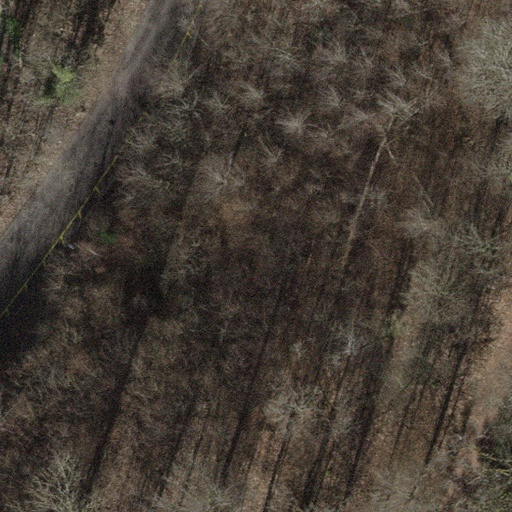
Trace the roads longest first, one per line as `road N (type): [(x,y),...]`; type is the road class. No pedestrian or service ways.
road 1 (tertiary): [(184,0),(128,113),(0,293)]
road 2 (track): [(465,511),(511,384)]
